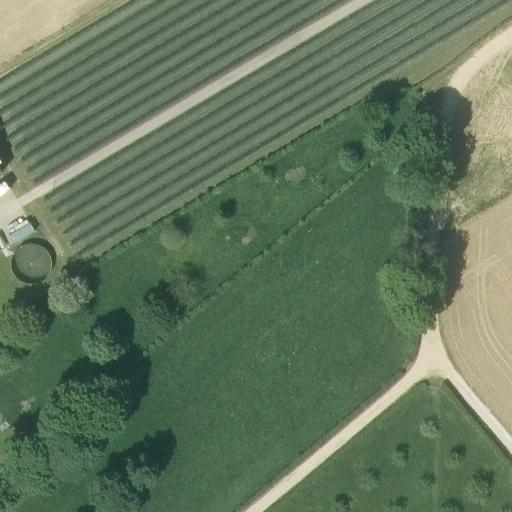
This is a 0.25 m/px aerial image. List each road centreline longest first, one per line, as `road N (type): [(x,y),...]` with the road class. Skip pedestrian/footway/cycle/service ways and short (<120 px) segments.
road 1 (track): [(511,29),(476,54),(442,104),(427,347)]
road 2 (track): [(427,347),(407,382),(255,511)]
road 3 (track): [(427,347),(511,451)]
